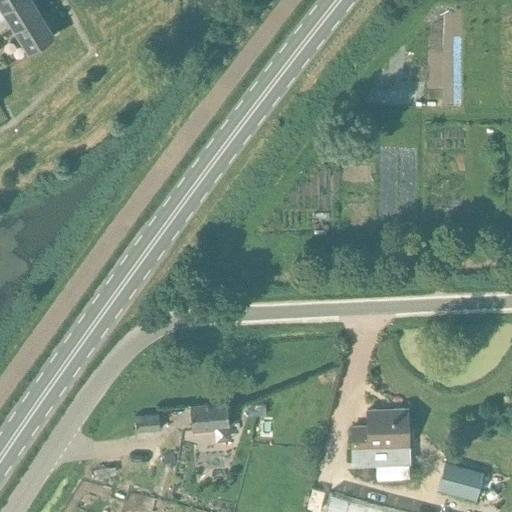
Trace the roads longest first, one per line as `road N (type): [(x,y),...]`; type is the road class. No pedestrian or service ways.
road 1 (primary): [(0,478),(135,269),(348,0)]
road 2 (unclassified): [(19,511),(110,370),(176,324),(511,305)]
road 3 (unclassified): [(0,417),(188,136),(296,0)]
